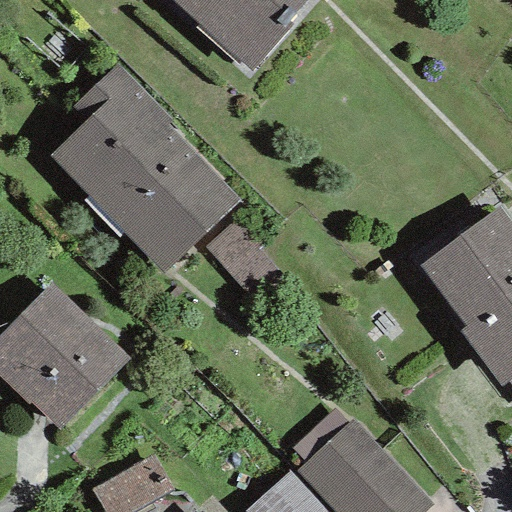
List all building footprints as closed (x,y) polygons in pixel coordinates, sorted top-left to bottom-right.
[(162,0),(233,67),(296,0),(162,0)] [(237,204),(112,69),(65,113),(80,128),(45,161),(155,279),(237,204)] [(511,245),(488,214),(412,271),(511,405),(511,245)] [(114,365),(41,290),(0,329),(0,385),(46,432),(114,365)] [(339,429),(326,416),(286,453),(298,466),(248,511),(412,511),(418,506),(343,425),(339,429)] [(129,511),(160,498),(143,460),(79,489),(89,511),(129,511)]
